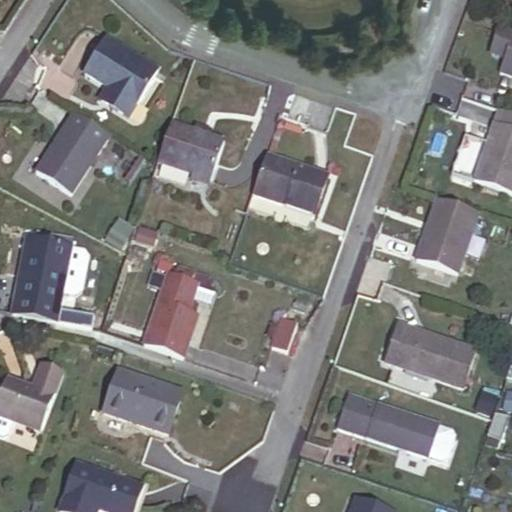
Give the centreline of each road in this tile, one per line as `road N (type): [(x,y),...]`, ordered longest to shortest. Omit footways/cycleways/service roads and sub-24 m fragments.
road 1 (residential): [(405,109),(266,511)]
road 2 (residential): [(148,0),(182,31),(405,109)]
